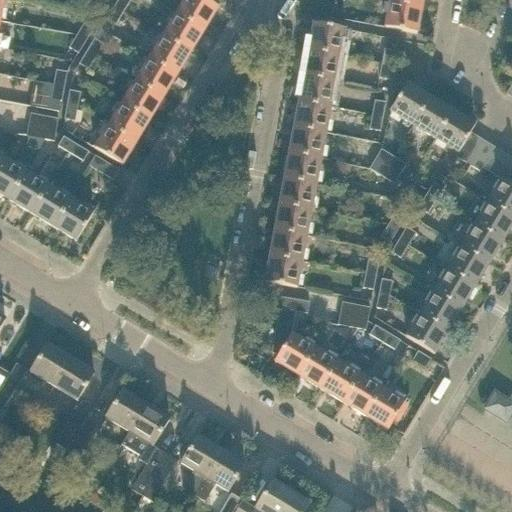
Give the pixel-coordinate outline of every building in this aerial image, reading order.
[(119,0),(115,8),(124,13),(131,1),(128,0),(119,0)] [(219,7),(210,2),(207,0),(185,0),(177,15),(204,31),(219,7)] [(417,34),(422,8),(390,2),(385,28),(417,34)] [(116,26),(124,13),(115,8),(107,21),(116,26)] [(191,54),(204,31),(177,15),(163,37),(191,54)] [(341,57),(346,30),(313,24),(308,51),(341,57)] [(78,37),(87,42),(93,32),(84,27),(78,37)] [(79,56),(87,42),(78,37),(70,51),(79,56)] [(177,77),(191,54),(163,37),(150,60),(177,77)] [(88,53),(97,58),(104,46),(95,41),(88,53)] [(379,64),(389,66),(392,51),(382,49),(379,64)] [(336,83),(341,57),(308,51),(304,76),(336,83)] [(88,72),(97,58),(88,53),(79,66),(88,72)] [(163,99),(177,77),(150,60),(136,82),(163,99)] [(387,79),(389,66),(379,64),(376,77),(387,79)] [(57,72),(55,86),(65,88),(68,74),(57,72)] [(332,108),(336,83),(304,76),(299,101),(332,108)] [(150,121),(163,99),(136,82),(123,104),(150,121)] [(413,126),(430,98),(407,84),(390,112),(413,126)] [(55,86),(52,101),(62,103),(65,88),(55,86)] [(70,93),(68,107),(79,109),(81,95),(70,93)] [(435,140),(452,112),(430,98),(413,126),(435,140)] [(369,115),(380,117),(383,102),(372,100),(369,115)] [(327,134),(332,108),(299,101),(294,128),(327,134)] [(136,144),(150,121),(123,104),(109,127),(136,144)] [(79,109),(68,107),(65,122),(76,124),(79,109)] [(471,133),(475,126),(452,112),(435,140),(459,154),(471,133)] [(57,131),(59,120),(31,115),(29,126),(57,131)] [(377,131),(380,117),(369,115),(367,129),(377,131)] [(55,142),(57,131),(29,126),(27,137),(29,137),(46,141),(55,142)] [(123,166),(136,144),(109,127),(95,149),(123,166)] [(322,160),(327,134),(294,128),(289,154),(322,160)] [(463,168),(466,163),(481,140),(471,133),(459,154),(453,162),(463,168)] [(41,150),(46,141),(29,137),(27,147),(41,150)] [(69,154),(74,144),(64,138),(58,147),(69,154)] [(480,172),(482,168),(495,148),(485,142),(470,166),(480,172)] [(74,144),(69,154),(83,162),(89,153),(74,144)] [(383,151),(379,148),(367,168),(383,178),(389,169),(377,161),(383,151)] [(492,174),(504,154),(495,148),(482,168),(492,174)] [(394,158),(383,151),(377,161),(389,169),(395,159),(394,158)] [(317,186),(322,160),(289,154),(284,180),(317,186)] [(501,180),(511,162),(511,158),(504,154),(492,174),(501,180)] [(113,181),(119,172),(96,157),(90,167),(113,181)] [(389,169),(398,174),(404,163),(394,158),(395,159),(389,169)] [(0,195),(9,201),(26,173),(4,159),(0,165),(0,195)] [(511,186),(511,184),(511,162),(501,180),(502,180),(511,186)] [(392,183),(398,174),(389,169),(383,178),(392,183)] [(32,215),(49,187),(26,173),(9,201),(32,215)] [(312,212),(317,186),(284,180),(279,206),(312,212)] [(511,186),(502,180),(488,203),(511,217),(511,186)] [(428,197),(435,202),(443,189),(436,184),(428,196),(428,197)] [(54,228),(71,200),(49,187),(32,215),(54,228)] [(428,197),(428,196),(427,195),(419,208),(428,214),(435,202),(428,197)] [(77,242),(94,214),(71,200),(54,228),(77,242)] [(502,243),(511,226),(511,217),(488,203),(474,226),(502,243)] [(307,238),(312,212),(279,206),(274,232),(307,238)] [(389,227),(398,232),(405,220),(396,214),(388,226),(389,227)] [(390,245),(398,232),(389,227),(388,226),(380,239),(390,245)] [(488,265),(502,243),(474,226),(461,248),(488,265)] [(399,242),(408,247),(416,234),(407,228),(399,242)] [(302,263),(307,238),(274,232),(270,256),(302,263)] [(401,259),(408,247),(399,242),(392,253),(401,259)] [(475,288),(488,265),(461,248),(447,271),(475,288)] [(298,289),(302,263),(270,256),(265,283),(298,289)] [(369,262),(366,276),(376,278),(379,264),(369,262)] [(461,310),(475,288),(447,271),(433,293),(461,310)] [(363,290),(374,292),(376,278),(366,276),(363,290)] [(382,282),(379,296),(390,298),(393,284),(382,282)] [(448,332),(461,310),(433,293),(420,316),(448,332)] [(376,310),(387,312),(390,298),(379,296),(376,310)] [(308,316),(310,304),(282,299),(280,311),(308,316)] [(368,322),(370,310),(343,305),(341,316),(368,322)] [(307,320),(308,316),(280,311),(272,354),(278,357),(292,335),(292,332),(300,333),(302,320),(307,320)] [(365,333),(368,322),(341,316),(338,327),(365,333)] [(434,355),(448,332),(420,316),(406,338),(434,355)] [(380,343),(385,334),(375,328),(370,337),(380,343)] [(385,334),(380,343),(395,352),(400,343),(385,334)] [(299,377),(315,349),(292,335),(278,357),(275,362),(299,377)] [(54,387),(71,360),(47,346),(31,372),(54,387)] [(321,390),(337,363),(315,349),(299,377),(321,390)] [(425,370),(431,361),(418,354),(413,363),(425,370)] [(78,401),(94,374),(71,360),(54,387),(78,401)] [(343,404),(360,376),(337,363),(321,390),(343,404)] [(0,416),(28,371),(17,364),(0,391),(0,416)] [(365,417),(382,390),(360,376),(343,404),(365,417)] [(388,431),(405,404),(382,390),(365,417),(388,431)] [(129,433),(146,406),(122,391),(106,419),(129,433)] [(496,416),(505,401),(495,394),(486,409),(496,416)] [(153,447),(170,420),(146,406),(129,433),(122,446),(141,457),(139,461),(147,465),(132,491),(143,497),(167,456),(153,447)] [(77,458),(97,426),(86,419),(79,430),(66,451),(77,458)] [(66,451),(79,430),(68,423),(55,444),(66,451)] [(194,496),(205,479),(221,451),(198,437),(181,464),(194,472),(184,489),(194,496)] [(228,493),(245,466),(221,451),(205,479),(194,496),(204,502),(214,485),(228,493)] [(148,511),(178,462),(167,456),(143,497),(133,511),(148,511)] [(258,511),(304,511),(309,504),(272,482),(255,510),(258,511)] [(235,511),(237,509),(242,501),(231,494),(219,511),(235,511)]
